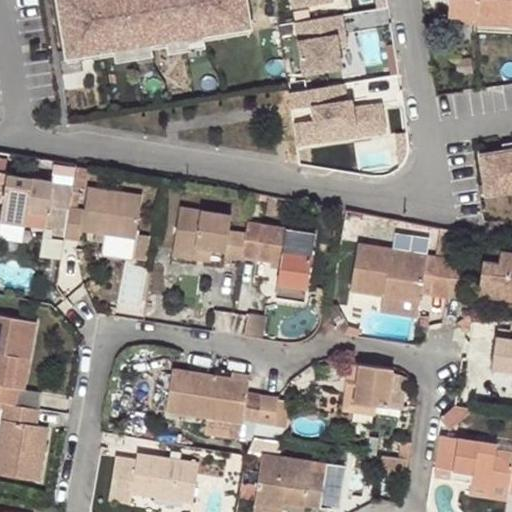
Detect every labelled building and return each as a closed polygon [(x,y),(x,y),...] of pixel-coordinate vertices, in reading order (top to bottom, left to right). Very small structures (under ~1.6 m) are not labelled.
[(244,0),(57,0),(65,50),(140,38),(141,43),(175,37),(174,32),(248,20),(244,0)] [(472,18),(511,21),(511,0),(445,0),(443,26),(471,28),(472,18)] [(306,70),(341,65),(336,31),(345,30),(342,12),(297,19),(306,70)] [(511,32),(511,21),(472,18),(471,28),(511,32)] [(348,97),(345,80),(291,89),(293,106),(314,103),(317,117),(296,121),(299,143),(328,138),(326,128),(372,121),(369,101),(355,104),(354,96),(348,97)] [(372,121),(326,128),(328,138),(389,128),(384,99),(369,101),(372,121)] [(511,149),(479,155),(484,183),(506,179),(508,190),(511,189),(511,149)] [(64,228),(67,204),(69,193),(70,186),(49,183),(49,179),(7,173),(0,209),(26,214),(27,209),(44,212),(42,224),(64,228)] [(64,228),(63,237),(77,240),(78,230),(102,234),(98,257),(129,262),(129,260),(133,239),(134,236),(140,197),(86,186),(82,207),(76,206),(67,204),(64,228)] [(277,192),(267,190),(263,216),(273,217),(277,192)] [(69,193),(67,204),(76,206),(78,194),(69,193)] [(238,257),(238,254),(242,228),(224,225),(226,212),(174,204),(169,246),(189,250),(190,243),(207,246),(221,248),(220,254),(238,257)] [(0,220),(24,224),(26,214),(0,209),(0,220)] [(312,232),(243,220),(242,228),(238,254),(279,260),(273,294),(302,298),(312,232)] [(428,290),(444,293),(449,256),(453,229),(436,227),(431,253),(434,253),(428,290)] [(352,240),(346,287),(380,292),(416,299),(418,288),(423,251),(425,237),(408,234),(408,233),(390,231),(388,245),(368,242),(369,234),(354,231),(352,240)] [(133,239),(129,260),(144,262),(147,238),(134,236),(133,239)] [(205,259),(207,246),(190,243),(189,250),(169,246),(168,253),(205,259)] [(486,247),(484,258),(496,260),(497,249),(486,247)] [(496,260),(484,258),(480,257),(475,293),(511,299),(511,251),(497,249),(496,260)] [(418,288),(428,290),(434,253),(431,253),(423,251),(418,288)] [(449,256),(444,293),(462,297),(469,259),(449,256)] [(416,299),(380,292),(377,309),(413,314),(416,299)] [(0,399),(11,401),(14,384),(7,384),(13,354),(25,356),(32,320),(0,314),(0,399)] [(245,314),(242,333),(261,336),(264,316),(245,314)] [(415,326),(424,327),(425,315),(416,314),(415,326)] [(511,332),(511,334),(510,343),(493,340),(488,370),(505,373),(511,374),(511,332)] [(510,343),(511,334),(494,332),(493,340),(510,343)] [(7,384),(14,384),(20,385),(25,356),(13,354),(7,384)] [(375,403),(384,404),(397,408),(401,409),(406,376),(390,369),(390,367),(387,366),(347,359),(343,383),(355,385),(351,410),(370,414),(372,414),(373,411),(375,403)] [(242,417),(254,419),(258,392),(245,390),(248,374),(227,371),(227,377),(170,368),(164,409),(206,416),(241,422),(242,417)] [(339,408),(351,410),(355,385),(343,383),(339,408)] [(34,387),(20,385),(14,384),(11,401),(31,405),(34,387)] [(258,392),(254,419),(268,421),(271,394),(258,392)] [(281,423),(284,396),(271,394),(268,421),(281,423)] [(11,401),(0,399),(0,472),(29,477),(39,424),(28,422),(31,405),(11,401)] [(375,403),(373,411),(396,414),(397,408),(384,404),(375,403)] [(351,410),(350,418),(369,421),(370,414),(351,410)] [(241,422),(206,416),(205,423),(240,430),(241,422)] [(511,488),(511,446),(510,446),(508,453),(490,449),(492,443),(437,433),(432,465),(466,471),(465,478),(463,485),(483,489),(485,479),(503,481),(503,487),(511,488)] [(257,454),(250,500),(280,504),(280,498),(301,501),(317,503),(322,469),(306,466),(307,457),(274,452),(277,439),(251,435),(249,443),(247,444),(245,451),(257,454)] [(395,457),(405,459),(408,441),(397,438),(395,457)] [(510,446),(492,443),(490,449),(508,453),(510,446)] [(130,490),(191,501),(197,459),(137,448),(136,453),(115,450),(109,495),(129,498),(130,490)] [(402,473),(405,459),(395,457),(380,455),(378,469),(402,473)] [(431,472),(465,478),(466,471),(432,465),(431,472)] [(500,502),(503,487),(503,481),(485,479),(483,489),(463,485),(461,495),(500,502)] [(300,508),(301,501),(280,498),(280,504),(300,508)] [(265,511),(278,511),(280,504),(250,500),(249,510),(265,511)]
